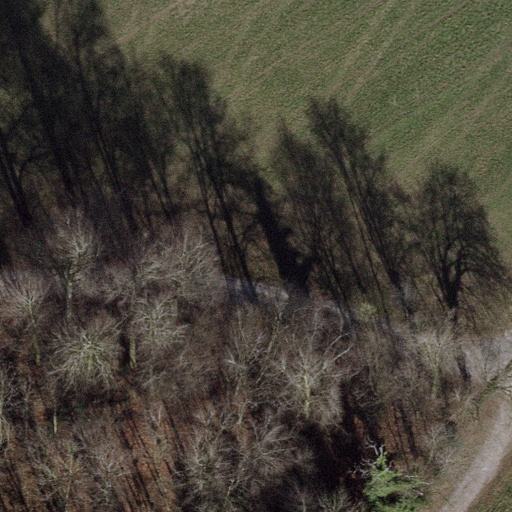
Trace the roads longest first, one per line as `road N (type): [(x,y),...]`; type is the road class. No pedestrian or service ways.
road 1 (track): [(0,289),(118,282),(212,291),(511,389)]
road 2 (track): [(448,511),(511,397)]
